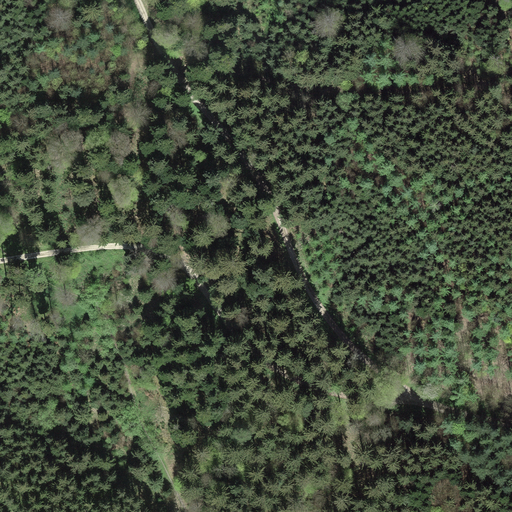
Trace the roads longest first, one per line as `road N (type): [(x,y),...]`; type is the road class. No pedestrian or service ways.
road 1 (track): [(425,402),(385,403),(282,372),(241,340),(187,271),(145,249),(0,258)]
road 2 (track): [(425,402),(331,324),(254,172),(171,68),(154,34)]
road 3 (track): [(511,73),(470,87),(367,89),(227,76),(162,49)]
